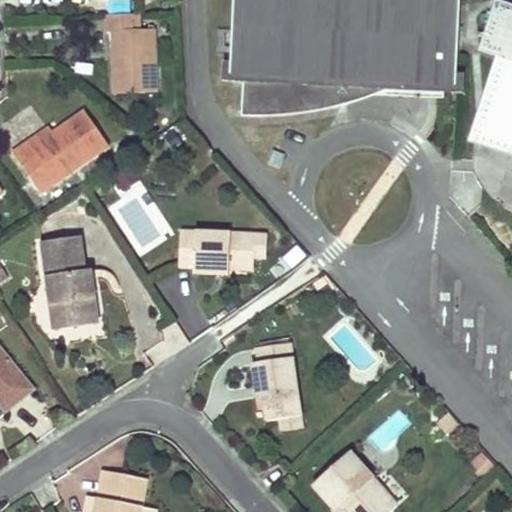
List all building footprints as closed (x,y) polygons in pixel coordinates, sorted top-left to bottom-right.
[(232,0),(230,35),(216,35),(216,57),(229,58),(228,75),(220,75),(219,95),(239,96),(238,114),(238,118),(300,116),(313,113),(335,108),(335,78),(380,80),(453,83),(455,0),(232,0)] [(511,13),(494,7),(490,16),(481,46),(475,61),(493,65),(511,70),(511,76),(495,132),(501,135),(511,137),(511,13)] [(141,25),(141,13),(107,15),(107,30),(112,30),(113,94),(156,93),(155,26),(141,25)] [(473,151),(511,163),(511,137),(501,135),(495,132),(511,76),(511,70),(493,65),(465,149),(473,151)] [(441,94),(452,95),(453,83),(380,80),(335,78),(335,108),(341,106),(348,105),(355,102),(364,98),(372,96),(440,100),(441,94)] [(24,145),(11,155),(39,197),(107,149),(84,114),(50,139),(30,152),(24,145)] [(45,130),(24,145),(30,152),(50,139),(45,130)] [(285,158),(273,153),(268,167),(279,171),(285,158)] [(255,236),(180,235),(180,272),(193,273),(193,279),(231,279),(230,275),(254,275),(253,266),(255,236)] [(267,267),(266,237),(255,236),(253,266),(267,267)] [(82,241),(40,246),(53,335),(76,332),(75,322),(100,318),(94,273),(86,274),(82,241)] [(75,322),(76,332),(101,329),(100,318),(75,322)] [(281,416),(304,413),(294,342),(258,347),(259,360),(250,362),(254,388),(263,387),(267,418),(281,416)] [(0,411),(6,418),(36,393),(0,348),(0,411)] [(304,413),(281,416),(283,432),(306,429),(304,413)] [(398,511),(343,451),(309,482),(332,509),(339,503),(346,511),(398,511)] [(492,465),(481,453),(470,463),(480,475),(492,465)] [(145,479),(100,471),(97,483),(95,495),(85,493),(80,511),(138,511),(140,507),(145,479)] [(95,495),(97,483),(93,484),(85,493),(95,495)] [(335,511),(346,511),(339,503),(332,509),(335,511)]
